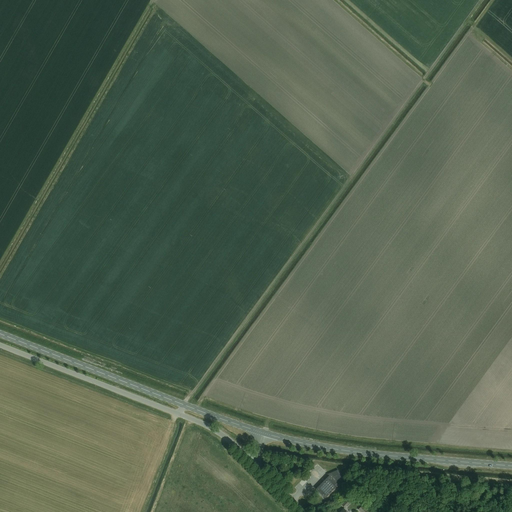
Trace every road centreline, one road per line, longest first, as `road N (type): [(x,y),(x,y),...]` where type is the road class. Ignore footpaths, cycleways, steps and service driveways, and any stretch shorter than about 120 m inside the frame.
road 1 (secondary): [(262,432),(0,333)]
road 2 (unclassified): [(251,460),(222,433),(179,413),(0,345)]
road 3 (secondary): [(511,465),(382,455),(262,432)]
